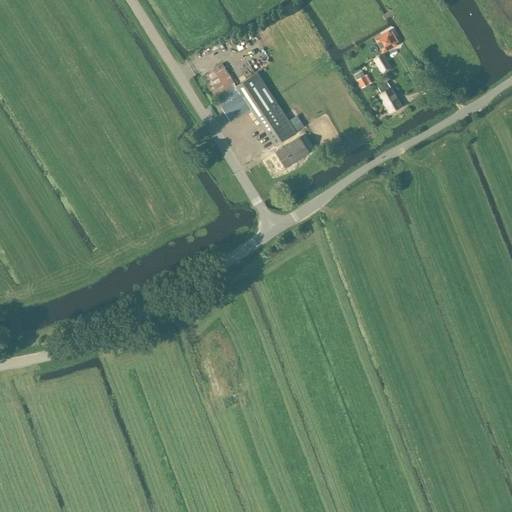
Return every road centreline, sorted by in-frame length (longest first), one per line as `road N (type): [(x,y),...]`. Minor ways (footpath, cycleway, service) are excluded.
road 1 (tertiary): [(0,366),(108,335),(274,230)]
road 2 (tertiary): [(274,230),(511,79)]
road 3 (unclassified): [(274,230),(129,0)]
road 4 (track): [(257,511),(172,298)]
road 5 (track): [(20,362),(79,511)]
